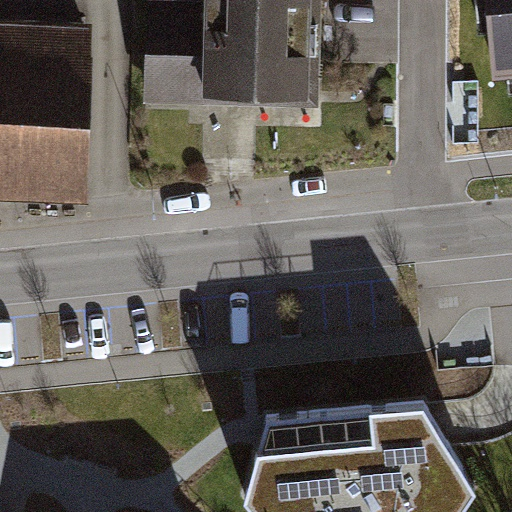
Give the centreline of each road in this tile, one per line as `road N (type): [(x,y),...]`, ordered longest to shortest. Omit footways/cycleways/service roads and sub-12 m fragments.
road 1 (tertiary): [(440,234),(0,277)]
road 2 (residential): [(440,234),(433,0)]
